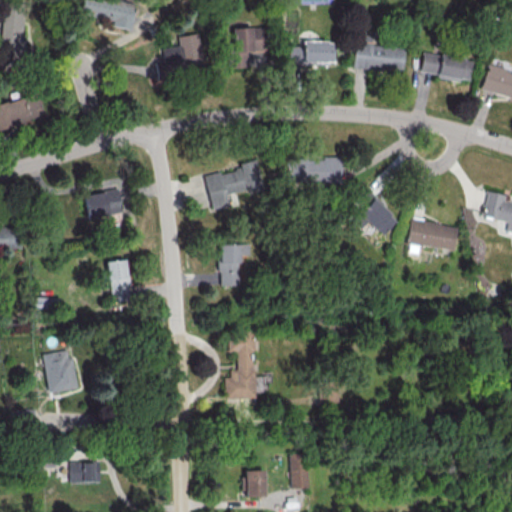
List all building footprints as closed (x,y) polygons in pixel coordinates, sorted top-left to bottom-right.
[(80,0),(78,12),(112,19),(111,25),(128,28),(133,3),(117,0),(80,0)] [(1,7),(0,30),(0,55),(24,57),(24,40),(21,40),(22,8),(1,7)] [(227,27),(228,67),(245,67),(245,50),(261,49),(261,26),(227,27)] [(175,35),(177,45),(158,47),(161,71),(203,66),(199,32),(175,35)] [(286,63),(332,64),(332,40),(298,40),(297,45),(286,45),(286,63)] [(400,71),(403,46),(353,41),(350,66),(400,71)] [(468,79),(470,58),(420,53),(418,74),(468,79)] [(511,71),(486,63),(478,88),(511,98),(511,71)] [(0,102),(0,126),(43,115),(37,92),(0,102)] [(283,158),(284,184),(339,182),(338,157),(283,158)] [(209,208),(229,204),(227,194),(259,188),(253,159),(236,162),(238,168),(203,175),(209,208)] [(350,221),(358,228),(364,221),(381,235),(396,217),(362,188),(354,197),(356,198),(361,192),(369,199),(350,221)] [(84,216),(120,212),(117,189),(82,193),(84,216)] [(507,220),(505,229),(511,230),(511,201),(503,200),(504,193),(485,190),(480,215),(507,220)] [(452,249),(456,225),(408,218),(404,242),(452,249)] [(0,246),(20,247),(20,227),(0,226),(0,246)] [(217,285),(243,284),(243,265),(237,265),(237,253),(246,253),(245,243),(216,244),(217,285)] [(105,261),(110,301),(128,299),(123,259),(105,261)] [(223,397),(253,396),(251,329),(226,329),(226,351),(234,351),(235,369),(228,369),(228,376),(222,376),(223,397)] [(39,353),(46,391),(75,386),(69,356),(65,357),(64,348),(39,353)] [(254,389),(265,389),(265,375),(254,375),(254,389)] [(33,424),(33,408),(13,408),(13,424),(33,424)] [(306,487),(305,455),(288,455),(289,487),(306,487)] [(68,482),(97,481),(96,460),(67,461),(68,482)] [(243,496),(262,495),(262,469),(243,469),(243,496)]
